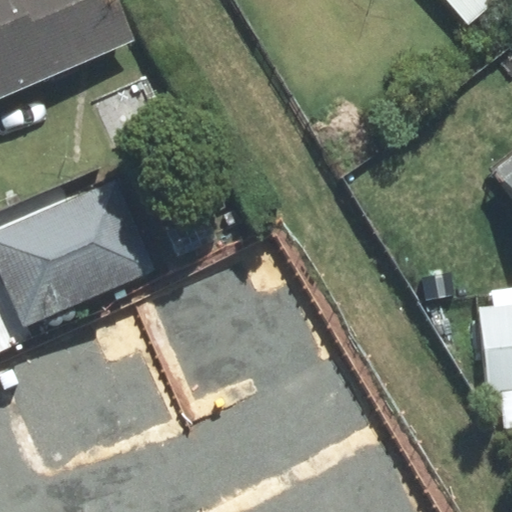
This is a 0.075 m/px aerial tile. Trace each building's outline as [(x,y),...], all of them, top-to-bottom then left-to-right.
[(120,0),(0,0),(0,95),(136,34),(120,0)] [(491,0),(464,0),(477,13),(491,0)] [(116,188),(0,238),(0,244),(32,319),(151,268),(116,188)] [(511,319),(481,324),(496,427),(511,424),(511,319)] [(322,511),(313,357),(217,362),(226,511),(322,511)]
